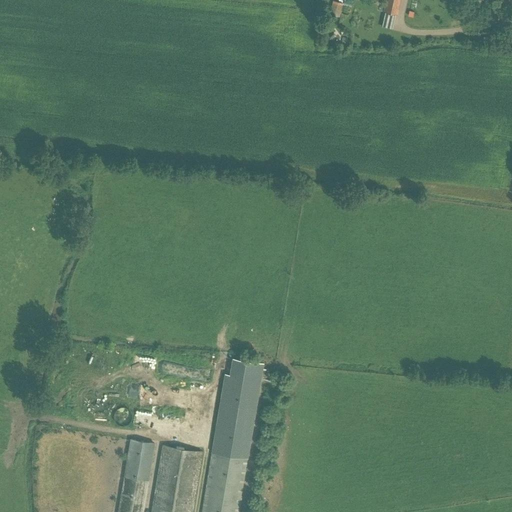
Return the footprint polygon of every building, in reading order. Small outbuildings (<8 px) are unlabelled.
[(396,14),(399,0),(386,0),(384,11),(396,14)] [(332,3),(330,14),(339,16),(342,5),(332,3)] [(356,21),(357,28),(368,26),(368,19),(356,21)] [(239,511),(265,364),(234,358),(231,375),(226,374),(202,511),(239,511)] [(124,471),(117,511),(143,511),(150,474),(155,442),(130,438),(125,471),(124,471)] [(193,511),(203,451),(162,445),(151,511),(193,511)]
